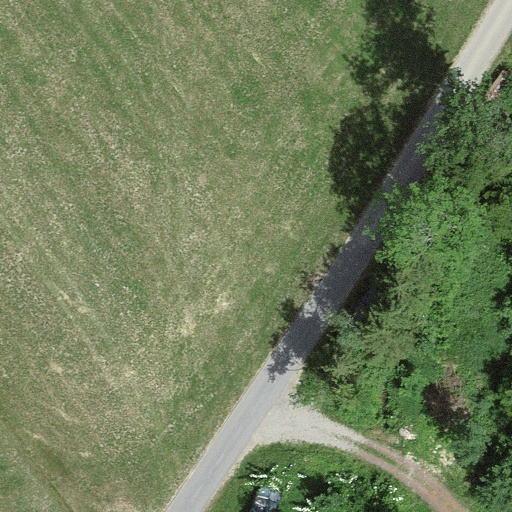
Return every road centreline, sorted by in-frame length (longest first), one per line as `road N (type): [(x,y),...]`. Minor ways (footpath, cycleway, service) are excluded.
road 1 (unclassified): [(183,511),(511,32)]
road 2 (track): [(261,398),(439,511)]
